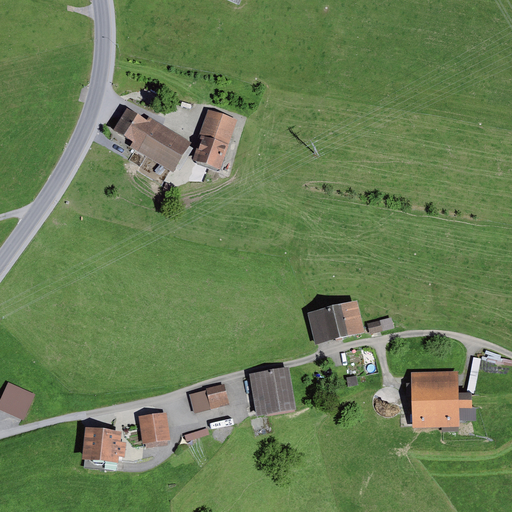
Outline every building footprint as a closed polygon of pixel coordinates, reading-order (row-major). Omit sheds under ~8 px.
[(130,110),(117,132),(179,170),(192,149),(130,110)] [(238,122),(209,113),(194,165),(223,173),(238,122)] [(359,304),(310,316),(318,347),(367,335),(359,304)] [(392,318),(369,324),(372,335),(395,329),(392,318)] [(290,370),(252,376),(258,417),(297,411),(290,370)] [(460,374),(414,375),(415,429),(459,429),(459,408),(475,408),(475,394),(460,394),(460,374)] [(34,395),(8,383),(0,398),(0,408),(23,419),(34,395)] [(231,404),(225,386),(192,396),(194,402),(202,400),(204,407),(211,405),(212,410),(231,404)] [(168,416),(141,418),(143,444),(170,442),(168,416)] [(208,427),(186,435),(189,445),(212,437),(208,427)] [(124,434),(86,430),(83,459),(117,463),(118,457),(128,458),(130,445),(122,444),(124,434)]
